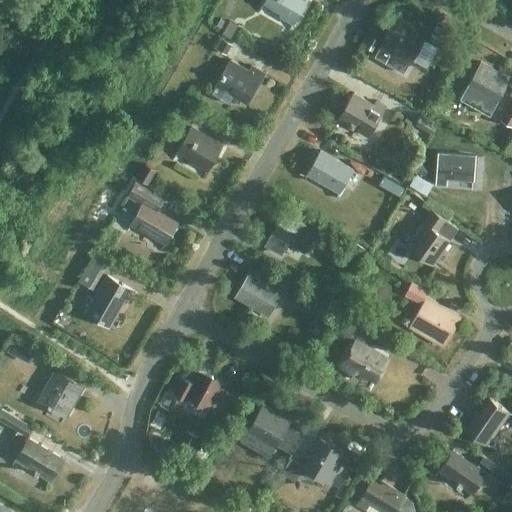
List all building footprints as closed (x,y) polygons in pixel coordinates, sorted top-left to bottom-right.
[(278,15),(292,23),(305,0),(264,0),(257,12),(258,13),(264,2),(280,11),(278,15)] [(378,47),(373,55),(402,72),(407,64),(407,63),(424,33),(426,31),(425,30),(424,32),(422,35),(395,19),(397,17),(398,15),(397,14),(396,16),(379,46),(378,46),(378,47)] [(237,24),(229,20),(221,33),(230,37),(237,24)] [(231,43),(218,35),(212,46),(225,53),(231,43)] [(371,50),(378,39),(371,35),(364,46),(371,50)] [(246,101),(260,77),(257,75),(260,70),(251,65),(248,70),(230,59),(215,83),(216,84),(210,94),(210,93),(209,95),(210,96),(211,94),(210,94),(218,81),(234,90),(232,93),(246,101)] [(465,86),(459,98),(488,114),(489,113),(495,103),(507,81),(495,74),(497,71),(479,61),(465,86)] [(366,135),(380,112),(383,114),(387,107),(375,100),(373,104),(352,92),(332,127),(333,127),(339,117),(348,121),(347,123),(353,127),(354,125),(367,132),(366,134),(366,135)] [(511,124),(511,96),(498,119),(511,126),(511,124)] [(420,113),(414,124),(430,133),(436,122),(420,113)] [(201,177),(221,144),(190,126),(171,160),(172,160),(179,148),(195,157),(193,160),(206,168),(201,177)] [(511,132),(503,151),(511,155),(511,132)] [(319,150),(306,172),(339,190),(352,168),(319,150)] [(483,156),(483,155),(474,155),(474,154),(437,151),(435,182),(445,183),(446,177),(471,178),(470,188),(471,188),(472,179),(474,155),(483,156)] [(156,168),(145,162),(136,177),(148,183),(156,168)] [(386,177),(379,188),(396,198),(403,187),(386,177)] [(134,179),(126,195),(140,203),(129,223),(164,243),(177,221),(146,203),(153,190),(134,179)] [(457,245),(457,244),(436,229),(444,218),(424,203),(423,203),(432,209),(424,220),(416,214),(415,215),(423,221),(406,244),(398,238),(398,239),(439,269),(440,268),(432,263),(449,239),(457,245)] [(315,230),(314,229),(315,229),(316,229),(284,211),(271,234),(264,245),(282,255),(289,243),(302,250),(303,250),(315,230)] [(357,260),(364,248),(353,241),(346,254),(357,260)] [(93,288),(108,260),(93,251),(77,279),(93,288)] [(267,314),(280,292),(287,296),(295,283),(278,273),(270,286),(256,278),(259,274),(250,268),(234,295),(267,314)] [(135,293),(136,292),(106,274),(92,298),(86,294),(85,295),(92,299),(85,310),(90,313),(115,328),(118,322),(115,327),(108,323),(128,288),(135,293)] [(425,289),(411,282),(405,294),(419,301),(425,289)] [(297,295),(312,304),(318,293),(303,284),(297,295)] [(442,342),(457,316),(426,298),(411,324),(442,342)] [(375,379),(387,358),(355,339),(340,364),(353,372),(355,368),(375,379)] [(53,370),(37,399),(46,404),(46,405),(49,407),(49,406),(64,415),(81,385),(53,370)] [(188,399),(191,393),(197,400),(210,402),(214,404),(224,387),(219,385),(210,375),(198,373),(193,370),(188,379),(173,374),(167,386),(178,396),(188,399)] [(511,414),(511,412),(487,396),(487,397),(488,397),(466,428),(465,428),(465,429),(495,450),(496,449),(486,442),(507,411),(511,414)] [(262,402),(247,429),(273,445),(275,442),(291,452),(301,433),(292,428),(288,433),(282,430),(286,424),(289,418),(262,402)] [(1,407),(0,407),(0,418),(12,426),(18,417),(1,407)] [(198,438),(184,431),(178,442),(192,449),(198,438)] [(303,466),(330,482),(341,463),(334,460),(341,448),(324,439),(324,440),(316,435),(308,449),(311,451),(303,465),(303,466)] [(9,468),(14,460),(47,479),(42,488),(43,488),(62,457),(28,436),(9,468)] [(439,469),(456,481),(470,491),(465,499),(466,499),(485,471),(484,470),(484,471),(453,449),(452,448),(433,476),(434,477),(439,469)] [(511,475),(482,455),(476,463),(510,486),(507,491),(511,494),(511,475)] [(299,464),(303,466),(303,465),(289,457),(281,471),(292,477),(299,464)] [(412,511),(415,509),(412,499),(404,495),(404,494),(373,475),(357,502),(365,507),(368,502),(386,511),(412,511)]
